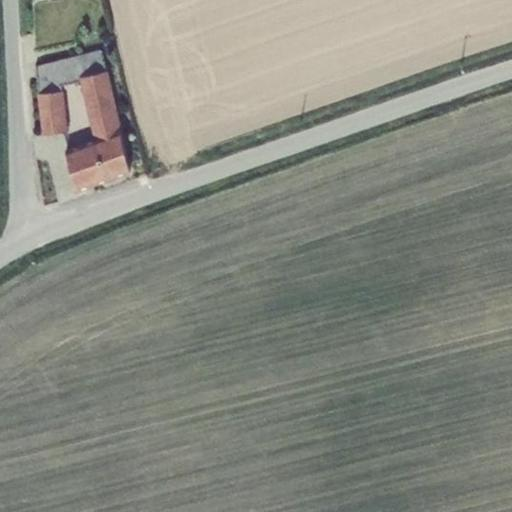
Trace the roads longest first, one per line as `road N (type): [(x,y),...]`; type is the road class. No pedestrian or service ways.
road 1 (unclassified): [(21,240),(511,69)]
road 2 (unclassified): [(8,0),(21,240)]
